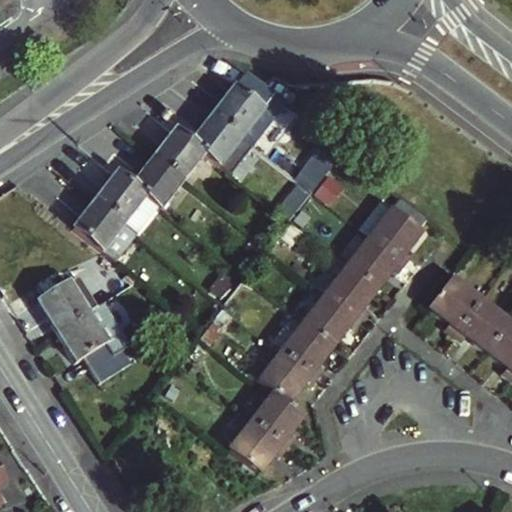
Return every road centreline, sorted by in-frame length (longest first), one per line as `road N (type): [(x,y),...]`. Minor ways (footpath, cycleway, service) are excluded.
road 1 (tertiary): [(0,163),(188,48),(254,37)]
road 2 (residential): [(298,511),(398,461),(453,455),(511,466)]
road 3 (tertiary): [(160,0),(137,34),(0,141)]
road 4 (primary): [(322,44),(371,42),(419,55),(511,123)]
road 5 (tertiary): [(0,366),(91,511)]
